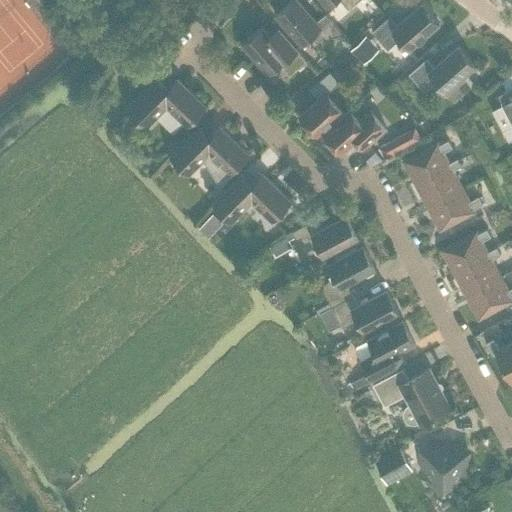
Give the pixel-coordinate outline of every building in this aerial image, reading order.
[(312,35),(323,47),(341,31),(325,13),(316,21),(297,0),(290,0),(275,14),(301,44),(312,35)] [(333,0),(340,0),(348,9),(357,0),(321,0),(327,6),(333,0)] [(399,38),(409,49),(439,23),(422,3),(397,24),(389,15),(371,30),(387,49),(399,38)] [(307,60),(278,26),(269,34),(261,26),(241,43),(268,73),(279,64),(289,76),(307,60)] [(363,37),(350,49),(359,58),(372,46),(363,37)] [(453,100),(470,86),(462,77),(475,65),(458,45),(434,66),(426,57),(408,73),(424,91),(436,80),(453,100)] [(343,111),(326,91),(339,79),(330,70),(312,86),(321,96),(299,115),(317,135),(343,111)] [(508,90),(498,95),(502,104),(511,121),(511,70),(501,80),(508,90)] [(128,111),(144,126),(165,104),(186,125),(205,105),(178,78),(167,89),(158,80),(137,101),(128,111)] [(323,133),(340,153),(354,141),(361,150),(386,128),(370,109),(359,119),(350,109),(323,133)] [(208,152),(229,172),(247,153),(220,126),(210,137),(200,127),(174,154),(190,170),(208,152)] [(396,151),(389,139),(378,145),(384,157),(396,151)] [(448,165),(447,162),(441,152),(452,146),(448,139),(437,144),(436,142),(404,159),(417,182),(448,165)] [(448,165),(417,182),(429,205),(460,188),(451,170),(462,165),(458,157),(447,162),(448,165)] [(213,205),(229,221),(250,199),(271,220),(290,200),(263,173),(252,184),(243,175),(213,205)] [(478,195),(467,201),(460,188),(429,205),(441,227),(473,210),(472,208),(482,203),(478,195)] [(317,244),(323,257),(359,238),(346,215),(318,230),(312,219),(291,230),(302,252),(317,244)] [(475,231),(443,248),(455,271),(487,254),(486,252),(480,241),(490,235),(486,228),(476,233),(475,231)] [(334,277),(320,284),(331,305),(352,294),(347,283),(375,268),(362,245),(327,264),(334,277)] [(500,254),(496,246),(486,252),(487,254),(455,271),(467,294),(499,277),(490,259),(500,254)] [(511,286),(506,290),(499,277),(467,294),(479,316),(511,299),(510,297),(511,296),(511,286)] [(386,289),(358,304),(352,294),(331,305),(342,326),(356,319),(363,331),(398,312),(386,289)] [(326,295),(312,302),(318,312),(331,305),(326,295)] [(402,319),(356,344),(355,349),(371,380),(406,361),(400,350),(415,343),(402,319)] [(511,383),(511,382),(511,341),(499,348),(493,338),(486,341),(492,353),(495,351),(511,383)] [(384,404),(405,393),(410,402),(404,406),(402,411),(402,416),(405,420),(408,422),(412,423),(416,422),(420,420),(420,421),(449,406),(428,368),(408,379),(402,368),(373,383),(384,404)] [(430,485),(456,486),(469,465),(457,442),(433,441),(418,463),(430,485)] [(374,459),(386,482),(411,468),(399,446),(374,459)]
